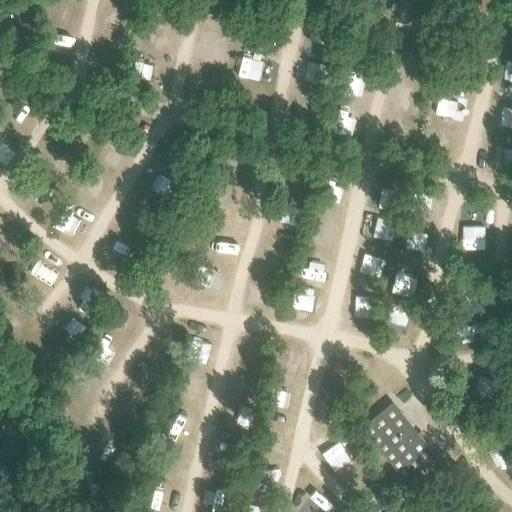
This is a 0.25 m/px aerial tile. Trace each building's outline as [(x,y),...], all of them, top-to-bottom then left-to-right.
[(52,20),(72,21),(73,2),(53,1),(52,20)] [(305,77),(318,79),(321,65),(308,63),(305,77)] [(435,115),(451,119),(456,102),(440,98),(435,115)] [(12,123),(27,133),(38,117),(23,107),(12,123)] [(428,126),(425,146),(451,150),(454,130),(428,126)] [(0,143),(0,148),(12,155),(21,138),(7,130),(0,143)] [(69,132),(58,145),(73,158),(84,145),(69,132)] [(511,162),(511,145),(501,145),(500,161),(511,162)] [(312,241),(330,247),(336,226),(318,220),(312,241)] [(466,238),(485,240),(487,222),(468,220),(466,238)] [(10,221),(0,235),(0,243),(18,255),(31,236),(10,221)] [(115,232),(105,245),(126,259),(135,246),(115,232)] [(272,243),(268,257),(284,262),(289,248),(272,243)] [(380,287),(386,259),(366,255),(360,282),(380,287)] [(326,284),(330,264),(309,259),(305,279),(326,284)] [(195,292),(215,295),(218,276),(198,273),(195,292)] [(255,276),(250,295),(268,301),(274,282),(255,276)] [(307,317),(314,298),(297,292),(290,311),(307,317)] [(354,313),(373,316),(376,298),(356,295),(354,313)] [(263,360),(265,342),(246,340),(245,358),(263,360)] [(288,345),(282,365),(299,370),(305,350),(288,345)] [(245,370),(235,388),(253,397),(262,379),(245,370)] [(273,405),(291,409),(296,384),(278,381),(273,405)] [(361,427),(405,482),(434,458),(427,449),(429,448),(399,411),(397,412),(390,404),(361,427)] [(265,453),(287,456),(290,426),(269,424),(265,453)] [(161,511),(173,511),(177,495),(158,491),(153,510),(161,511)]
